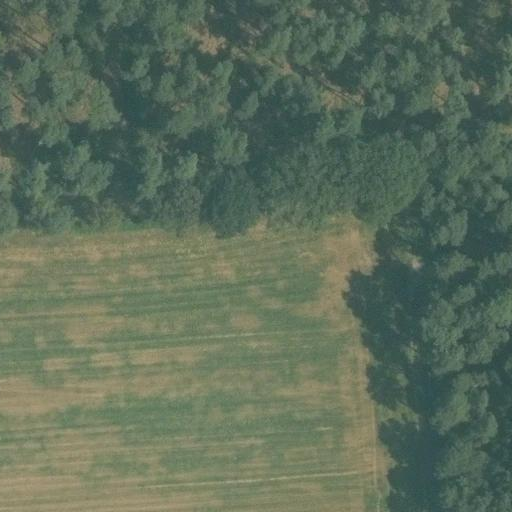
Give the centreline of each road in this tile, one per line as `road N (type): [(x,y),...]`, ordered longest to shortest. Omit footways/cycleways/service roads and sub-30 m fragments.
road 1 (track): [(511,288),(310,264),(0,270)]
road 2 (unclassified): [(105,0),(109,177)]
